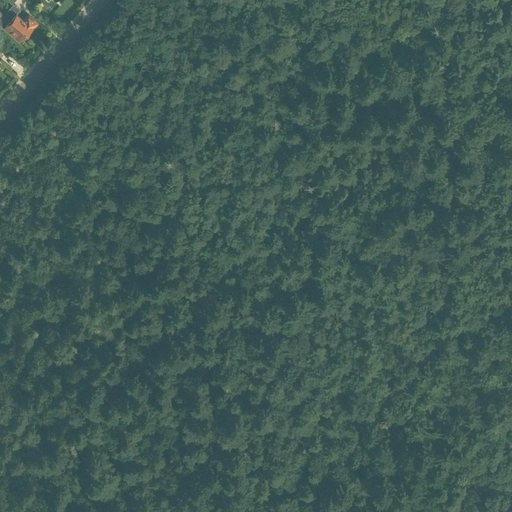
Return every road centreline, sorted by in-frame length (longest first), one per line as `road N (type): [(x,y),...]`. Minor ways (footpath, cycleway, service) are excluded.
road 1 (track): [(31,81),(442,437)]
road 2 (track): [(511,151),(343,0)]
road 3 (track): [(354,511),(511,379)]
road 4 (residential): [(0,116),(103,0)]
